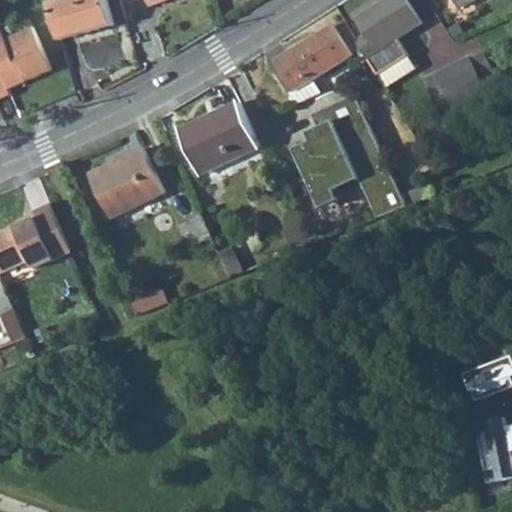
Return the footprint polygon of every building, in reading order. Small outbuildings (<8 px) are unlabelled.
[(108,0),(70,0),(54,5),(63,40),(115,26),(108,0)] [(372,36),(360,42),(363,48),(381,76),(411,58),(399,39),(424,23),(408,0),(390,0),(360,18),(372,36)] [(456,0),(462,8),(475,0),(456,0)] [(354,54),(363,48),(360,42),(348,23),(340,28),(338,27),(278,63),(296,92),(316,80),(356,57),(354,54)] [(0,101),(13,96),(9,90),(54,71),(35,30),(8,42),(3,31),(0,32),(0,101)] [(472,57),(463,62),(474,84),(483,79),(472,57)] [(463,62),(429,78),(440,100),(474,84),(463,62)] [(316,80),(296,92),(291,94),(298,107),(324,94),(316,80)] [(446,101),(455,120),(495,102),(485,82),(446,101)] [(382,218),(411,206),(407,196),(361,96),(318,116),(324,130),(313,135),(317,143),(300,151),(326,210),(344,201),(340,190),(364,179),(382,218)] [(242,101),(183,130),(203,175),(264,148),(242,101)] [(148,149),(94,175),(114,218),(168,193),(148,149)] [(434,184),(407,196),(411,206),(439,195),(434,184)] [(74,253),(53,205),(36,212),(38,219),(0,235),(0,239),(2,243),(0,243),(0,270),(2,274),(33,260),(37,269),(74,253)] [(193,248),(215,238),(205,213),(182,223),(193,248)] [(237,248),(223,253),(234,278),(248,273),(237,248)] [(0,332),(0,347),(1,350),(31,339),(28,332),(4,280),(0,281),(0,308),(9,329),(0,332)] [(167,287),(133,300),(140,316),(172,303),(167,287)] [(40,327),(28,332),(31,339),(43,334),(40,327)] [(511,366),(508,358),(462,376),(469,395),(471,394),(475,404),(511,389),(508,380),(511,378),(511,366)] [(502,427),(477,431),(488,487),(511,481),(511,424),(507,426),(505,416),(500,417),(502,427)]
